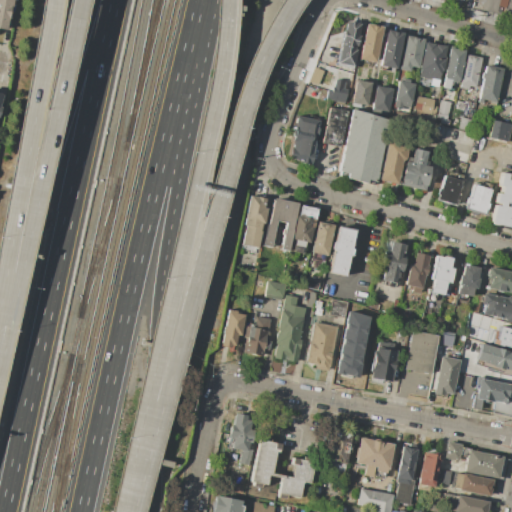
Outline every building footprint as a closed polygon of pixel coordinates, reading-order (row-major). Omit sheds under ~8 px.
[(0,0),(0,30),(3,31),(9,0),(0,0)] [(511,0),(506,0),(502,18),(511,20),(511,0)] [(343,21),(334,63),(349,66),(357,24),(343,21)] [(365,23),(381,26),(374,62),(358,59),(365,23)] [(385,29),(403,32),(397,69),(379,66),(385,29)] [(405,37),(401,70),(410,71),(411,65),(418,66),(422,39),(405,37)] [(427,42),(421,83),(439,86),(445,45),(427,42)] [(452,48),(444,89),(449,90),(451,80),(458,81),(464,51),(452,48)] [(466,56),(462,85),(476,87),(480,57),(466,56)] [(307,82),(317,84),(321,69),(311,67),(307,82)] [(485,67),(479,100),(495,103),(501,70),(485,67)] [(328,77),(327,99),(345,99),(346,78),(328,77)] [(355,79),(352,104),(365,105),(369,81),(355,79)] [(398,81),(394,105),(410,107),(414,84),(398,81)] [(376,85),(372,108),(386,111),(390,87),(376,85)] [(415,95),(413,114),(430,116),(432,97),(415,95)] [(438,102),(436,116),(445,118),(447,103),(438,102)] [(328,108),(320,144),(336,147),(343,111),(328,108)] [(349,109),(388,120),(373,186),(335,175),(349,109)] [(297,115),(288,159),(309,163),(318,120),(297,115)] [(460,117),(459,130),(466,130),(467,117),(460,117)] [(492,121),(487,138),(507,143),(511,125),(492,121)] [(387,140),(378,181),(393,184),(402,143),(387,140)] [(413,148),(411,159),(406,158),(400,187),(425,192),(431,165),(422,163),(424,151),(413,148)] [(511,174),(503,173),(494,223),(511,225),(511,174)] [(442,174),(435,197),(453,203),(460,180),(442,174)] [(473,184),(466,209),(483,213),(489,188),(473,184)] [(248,195),(240,245),(257,248),(264,198),(248,195)] [(272,197),(297,203),(287,252),(279,250),(284,222),(275,220),(270,247),(261,245),(272,197)] [(293,238),(300,205),(315,208),(309,241),(293,238)] [(316,222),(333,226),(326,257),(309,253),(316,222)] [(353,230),(343,276),(327,272),(337,226),(353,230)] [(385,240),(382,254),(373,252),(370,264),(385,268),(381,282),(395,285),(405,245),(385,240)] [(415,252),(409,290),(420,292),(426,254),(415,252)] [(436,255),(428,294),(442,297),(450,258),(436,255)] [(459,262),(453,293),(470,296),(476,265),(459,262)] [(511,271),(490,267),(485,289),(511,294),(511,271)] [(305,278),(318,281),(316,290),(303,288),(305,278)] [(265,281),(262,296),(280,299),(283,284),(265,281)] [(309,291),(315,292),(313,308),(307,307),(309,291)] [(283,293),(273,357),(295,361),(303,307),(294,306),(296,295),(283,293)] [(511,300),(485,295),(481,316),(511,322),(511,300)] [(332,299),(329,315),(342,317),(345,301),(332,299)] [(225,310),(221,343),(233,344),(234,335),(241,336),(244,312),(225,310)] [(356,377),(334,373),(346,311),(367,317),(356,377)] [(248,315),(243,353),(263,356),(268,318),(248,315)] [(314,324),(308,363),(317,364),(316,370),(328,371),(334,328),(314,324)] [(511,329),(511,352),(491,348),(497,325),(511,329)] [(411,330),(400,388),(428,393),(439,336),(411,330)] [(453,334),(451,345),(440,344),(441,332),(453,334)] [(481,342),(478,363),(511,370),(511,354),(489,349),(489,345),(481,342)] [(375,346),(369,377),(387,381),(393,349),(375,346)] [(441,354),(434,393),(451,396),(457,356),(441,354)] [(461,375),(460,385),(473,387),(474,377),(464,375),(461,375)] [(511,383),(479,377),(474,408),(509,416),(511,413),(511,383)] [(234,412),(247,415),(247,418),(251,419),(248,429),(256,430),(248,466),(238,464),(241,449),(227,445),(234,412)] [(333,431),(326,465),(344,469),(351,435),(333,431)] [(358,437),(391,443),(387,469),(371,466),(370,477),(360,475),(362,465),(353,463),(358,437)] [(258,440),(251,480),(267,483),(268,476),(280,479),(278,495),(298,499),(301,482),(308,483),(312,463),(291,459),(288,475),(269,472),(273,450),(279,451),(281,444),(258,440)] [(445,441),(442,458),(456,460),(459,444),(445,441)] [(401,445),(391,501),(407,504),(417,448),(401,445)] [(423,448),(415,488),(427,491),(428,486),(431,486),(438,451),(423,448)] [(466,450),(463,470),(500,476),(503,457),(466,450)] [(438,470),(449,472),(446,487),(435,484),(438,470)] [(455,473),(452,490),(487,496),(490,480),(455,473)] [(357,488),(354,504),(371,507),(370,511),(387,511),(390,494),(357,488)] [(454,494),(451,511),(484,511),(486,501),(454,494)] [(210,511),(214,497),(241,502),(239,511),(210,511)] [(251,497),(248,511),(270,511),(273,502),(251,497)]
